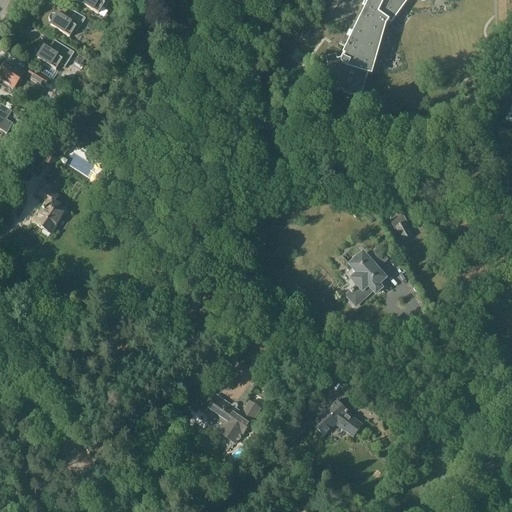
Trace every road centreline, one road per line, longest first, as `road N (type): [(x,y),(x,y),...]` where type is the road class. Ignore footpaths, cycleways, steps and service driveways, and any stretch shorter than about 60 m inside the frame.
road 1 (unclassified): [(123,511),(0,350)]
road 2 (unknown): [(224,511),(288,452),(319,403),(343,384)]
